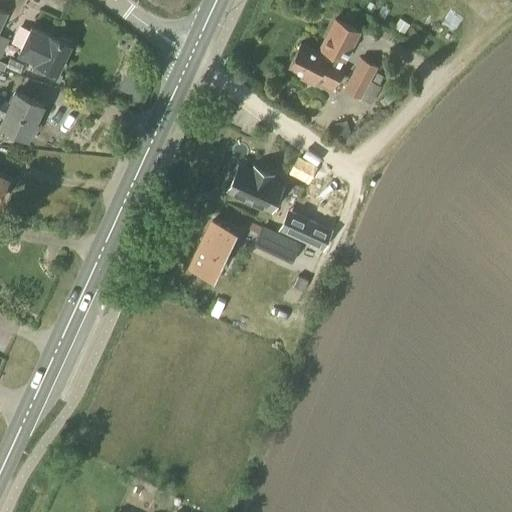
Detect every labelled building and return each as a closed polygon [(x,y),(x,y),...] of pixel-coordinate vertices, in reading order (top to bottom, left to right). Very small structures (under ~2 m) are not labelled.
[(126,10),(147,22),(152,13),(132,1),(126,10)] [(0,9),(0,68),(3,70),(6,64),(0,61),(0,58),(9,40),(0,35),(0,31),(8,13),(0,9)] [(403,34),(409,25),(399,18),(393,28),(403,34)] [(329,53),(339,59),(343,61),(358,34),(335,21),(320,49),(329,53)] [(446,23),(438,30),(448,42),(456,35),(446,23)] [(48,34),(31,25),(17,54),(35,63),(58,74),(72,44),(49,33),(48,34)] [(339,59),(329,53),(326,58),(301,44),(288,68),(302,76),(300,80),(313,87),(317,78),(334,87),(341,73),(334,69),(339,59)] [(371,104),(380,87),(370,81),(377,67),(359,58),(343,89),(371,104)] [(42,104),(16,93),(11,104),(0,98),(0,116),(4,118),(1,125),(28,137),(42,104)] [(337,119),(353,113),(350,104),(334,109),(337,119)] [(337,137),(349,133),(346,120),(333,123),(337,137)] [(251,171),(238,165),(233,176),(230,175),(224,188),(227,189),(227,190),(239,195),(238,198),(251,204),(252,201),(271,210),(282,185),(268,179),(271,174),(253,166),(251,171)] [(0,199),(9,181),(0,176),(0,199)] [(62,208),(56,227),(77,234),(83,214),(62,208)] [(237,228),(210,215),(187,264),(214,277),(237,228)] [(301,243),(264,226),(254,245),(291,263),(301,243)]
